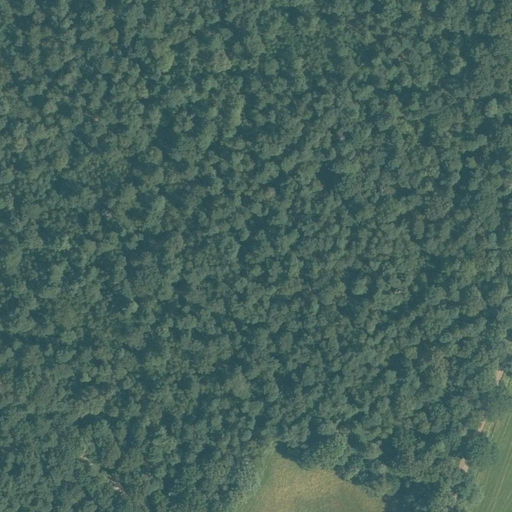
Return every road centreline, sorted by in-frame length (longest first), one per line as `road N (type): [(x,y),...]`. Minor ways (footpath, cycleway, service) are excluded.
road 1 (track): [(148,511),(0,376)]
road 2 (unclassified): [(447,511),(511,333)]
